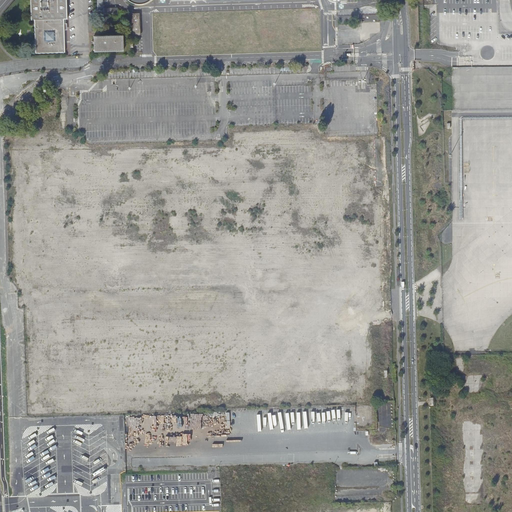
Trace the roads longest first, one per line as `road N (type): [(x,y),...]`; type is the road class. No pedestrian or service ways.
road 1 (tertiary): [(399,53),(412,456)]
road 2 (tertiary): [(412,456),(399,53)]
